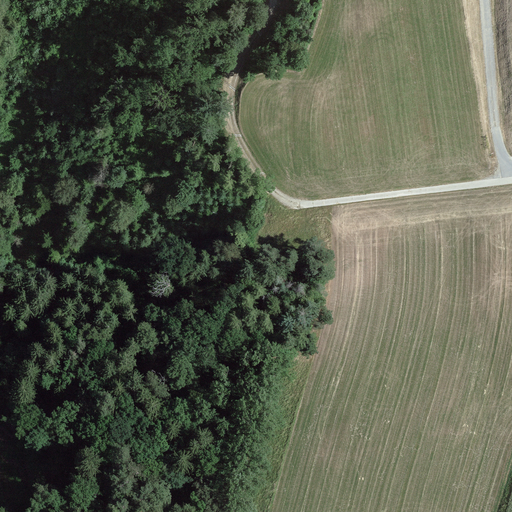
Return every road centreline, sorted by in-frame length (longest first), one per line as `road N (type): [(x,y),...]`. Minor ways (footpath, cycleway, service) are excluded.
road 1 (track): [(0,271),(83,192),(173,175),(266,184)]
road 2 (track): [(306,205),(266,184),(232,113),(237,67),(273,0)]
